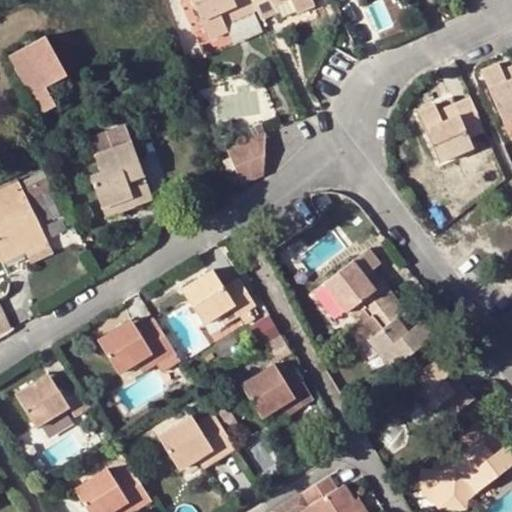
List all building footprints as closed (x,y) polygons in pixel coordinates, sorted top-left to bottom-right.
[(251,0),(192,0),(210,41),(228,33),(225,25),(220,15),(236,8),(240,18),(256,11),(251,0)] [(251,0),(256,11),(260,21),(277,13),(273,4),(280,0),(289,0),(293,6),(297,15),(314,7),(310,0),(251,0)] [(293,6),(289,0),(280,0),(273,4),(277,13),(281,22),(297,15),(293,6)] [(220,15),(225,25),(240,18),(236,8),(220,15)] [(65,74),(44,37),(7,56),(38,115),(55,105),(44,87),(65,74)] [(511,78),(506,82),(501,71),(498,64),(481,71),(504,123),(511,119),(511,78)] [(511,78),(511,65),(501,71),(506,82),(511,78)] [(484,133),(469,98),(453,105),(458,116),(442,123),(436,112),(434,105),(416,113),(439,165),(473,150),(469,140),(484,133)] [(458,116),(453,105),(436,112),(442,123),(458,116)] [(247,131),(251,141),(265,135),(261,125),(247,131)] [(87,139),(93,156),(130,142),(124,126),(87,139)] [(226,151),(242,189),(262,175),(265,135),(251,141),(226,151)] [(134,180),(142,177),(130,142),(93,156),(98,171),(89,175),(103,216),(151,199),(145,184),(137,188),(134,180)] [(14,177),(26,194),(43,185),(30,167),(14,177)] [(145,184),(142,177),(134,180),(137,188),(145,184)] [(0,267),(34,252),(44,248),(17,186),(0,193),(0,267)] [(55,235),(71,229),(53,187),(37,194),(55,235)] [(44,248),(34,252),(39,263),(49,258),(44,248)] [(389,301),(393,297),(383,283),(374,290),(363,275),(371,269),(378,263),(367,249),(322,283),(345,313),(354,307),(364,320),(389,301)] [(374,290),(383,283),(371,269),(363,275),(374,290)] [(215,279),(210,283),(219,297),(224,294),(215,279)] [(219,297),(210,283),(183,299),(204,335),(221,324),(236,315),(242,326),(256,318),(241,289),(227,299),(224,294),(219,297)] [(404,310),(393,297),(389,301),(364,320),(375,334),(366,340),(388,369),(433,334),(421,320),(415,324),(406,331),(395,317),(404,310)] [(415,324),(404,310),(395,317),(406,331),(415,324)] [(236,315),(221,324),(227,335),(242,326),(236,315)] [(255,335),(266,355),(286,343),(274,323),(255,335)] [(177,358),(155,324),(137,336),(134,331),(121,341),(117,335),(98,348),(119,379),(138,369),(152,359),(158,370),(177,358)] [(121,341),(134,331),(131,326),(117,335),(121,341)] [(270,353),(282,374),(298,363),(286,343),(270,353)] [(458,365),(446,350),(430,363),(402,385),(424,415),(434,408),(443,422),(473,399),(462,385),(453,391),(443,378),(451,371),(458,365)] [(144,379),(158,370),(152,359),(138,369),(144,379)] [(462,385),(451,371),(443,378),(453,391),(462,385)] [(264,430),(285,418),(282,412),(294,405),(302,420),(317,410),(295,375),(281,384),(276,376),(243,397),(264,430)] [(95,413),(73,377),(55,389),(52,384),(37,394),(34,388),(15,399),(37,436),(70,413),(76,424),(95,413)] [(210,391),(220,407),(239,394),(229,379),(210,391)] [(37,394),(52,384),(50,380),(34,388),(37,394)] [(402,385),(390,395),(413,425),(424,415),(402,385)] [(282,412),(285,418),(290,427),(302,420),(294,405),(282,412)] [(63,431),(76,424),(70,413),(37,436),(46,449),(66,436),(63,431)] [(490,435),(480,421),(426,461),(432,470),(443,470),(440,506),(466,508),(466,499),(511,463),(511,449),(508,444),(504,447),(493,432),(490,435)] [(220,471),(239,459),(217,424),(200,436),(192,424),(160,447),(183,481),(200,470),(198,466),(210,458),(220,471)] [(207,479),(220,471),(210,458),(198,466),(200,470),(207,479)] [(129,511),(152,511),(154,511),(132,475),(115,487),(110,477),(78,499),(85,511),(121,511),(127,508),(129,511)] [(340,496),(332,483),(304,499),(312,511),(357,511),(356,509),(358,508),(349,491),(340,496)]
